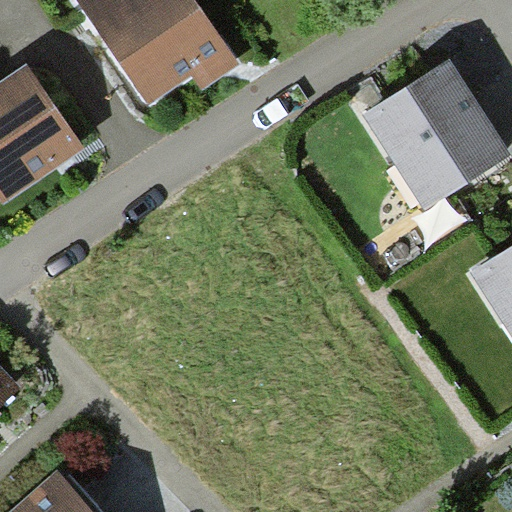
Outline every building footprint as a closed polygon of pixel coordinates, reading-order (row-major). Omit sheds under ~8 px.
[(79,0),(77,1),(152,108),(191,81),(199,93),(238,66),(191,0),(79,0)] [(361,121),(422,210),(506,163),(442,67),(361,121)] [(28,71),(0,90),(0,197),(5,204),(62,165),(83,150),(28,71)] [(511,251),(474,276),(511,334),(511,251)] [(0,366),(0,410),(22,389),(0,366)] [(95,511),(59,472),(14,511),(95,511)]
